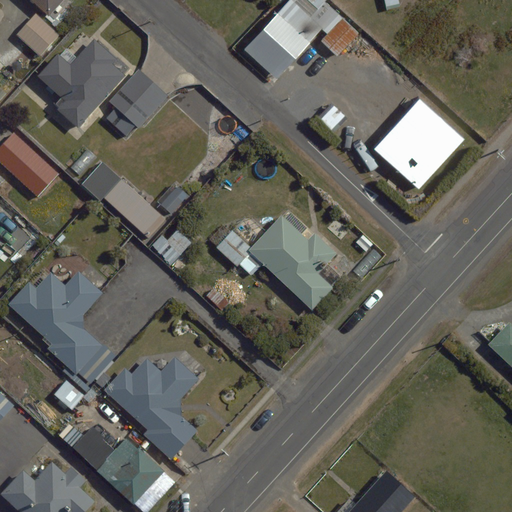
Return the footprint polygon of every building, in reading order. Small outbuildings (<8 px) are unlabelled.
[(0,0),(0,25),(37,59),(63,30),(43,12),(53,0),(52,0),(0,0)] [(314,39),(339,60),(362,32),(322,0),(286,0),(244,52),(280,81),(314,39)] [(0,61),(0,105),(0,106),(9,96),(0,87),(0,77),(8,69),(0,61)] [(103,135),(136,164),(170,125),(134,95),(125,105),(87,72),(65,97),(53,87),(27,118),(56,143),(46,155),(69,174),(103,135)] [(348,121),(328,103),(313,120),(333,138),(348,121)] [(122,180),(105,198),(151,240),(168,222),(122,180)] [(178,222),(152,248),(172,269),(199,242),(178,222)] [(243,294),(310,353),(330,331),(307,311),(321,296),(276,256),(243,294)] [(32,301),(0,338),(76,404),(101,376),(82,359),(104,334),(62,298),(48,314),(32,301)] [(483,383),(511,411),(511,375),(501,365),(483,383)] [(95,422),(167,485),(194,454),(170,433),(192,408),(171,389),(159,403),(141,388),(127,404),(118,396),(95,422)] [(75,450),(57,471),(104,511),(147,511),(159,499),(120,466),(109,479),(75,450)] [(62,511),(40,495),(28,510),(17,501),(8,511),(62,511)]
